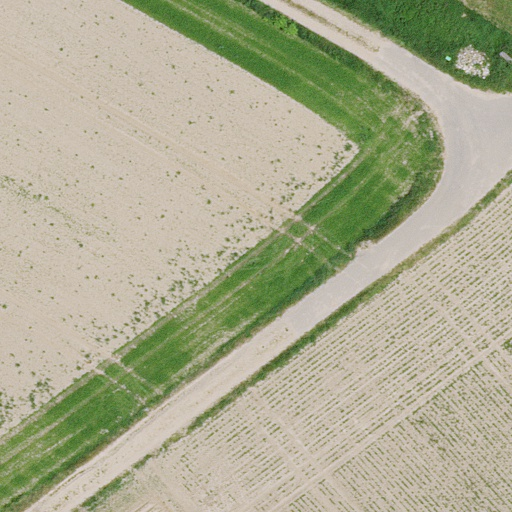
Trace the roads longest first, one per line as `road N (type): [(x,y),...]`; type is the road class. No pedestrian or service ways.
road 1 (track): [(511,108),(0,511)]
road 2 (track): [(361,0),(511,77)]
